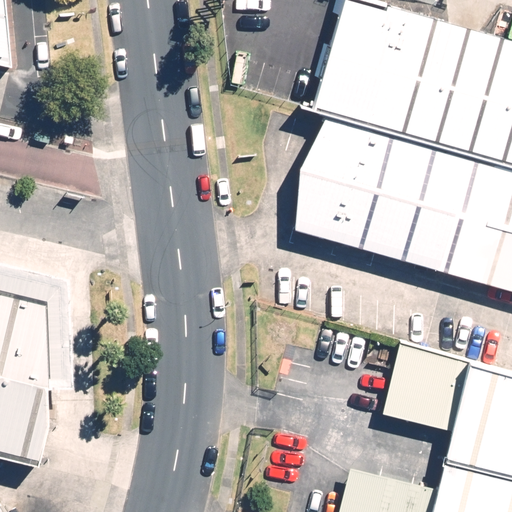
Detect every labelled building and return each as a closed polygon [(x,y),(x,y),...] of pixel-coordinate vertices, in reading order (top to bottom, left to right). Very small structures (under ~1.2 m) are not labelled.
[(0,0),(0,63),(13,66),(7,0),(0,0)] [(511,36),(379,0),(348,0),(318,112),(328,115),(511,165),(511,36)] [(511,285),(511,165),(328,115),(303,168),(297,226),(511,285)] [(0,451),(42,462),(80,310),(0,290),(0,451)] [(511,511),(511,370),(402,340),(383,410),(456,430),(441,486),(354,462),(341,511),(511,511)]
